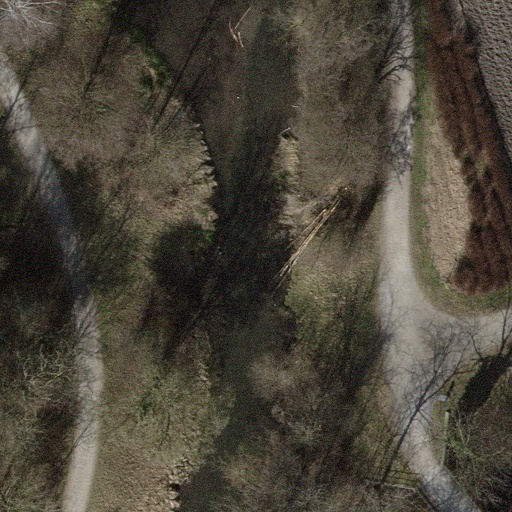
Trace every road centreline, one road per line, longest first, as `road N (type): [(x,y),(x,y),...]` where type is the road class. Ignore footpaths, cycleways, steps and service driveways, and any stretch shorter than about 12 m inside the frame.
road 1 (track): [(76,511),(91,400),(78,266),(40,153),(0,76)]
road 2 (track): [(396,0),(401,372)]
road 3 (track): [(401,372),(429,473),(458,511)]
road 4 (track): [(511,323),(401,372)]
